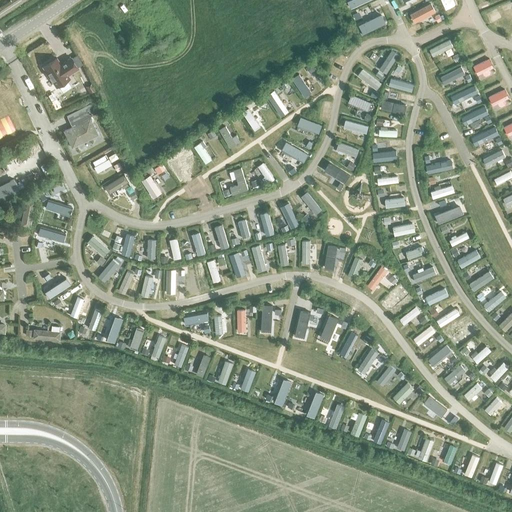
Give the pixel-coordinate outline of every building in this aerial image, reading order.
[(490,21),(511,11),(508,2),(486,11),(490,21)] [(414,19),(427,12),(424,7),(411,13),(414,19)] [(364,29),(381,21),(379,16),(362,24),(364,29)] [(449,46),(432,55),(435,60),(445,55),(446,58),(452,55),(450,52),(451,51),(449,46)] [(386,72),(396,58),(390,54),(380,68),(386,72)] [(67,75),(77,68),(70,57),(64,62),(64,63),(61,65),(56,58),(43,67),(55,87),(69,78),(67,75)] [(458,68),(442,75),(445,81),(456,76),(457,78),(462,76),(458,68)] [(374,79),(362,69),(358,74),(365,79),(363,82),(368,86),(370,83),(371,84),(374,79)] [(292,78),(304,96),(310,92),(301,80),(304,78),(301,73),(298,75),(298,74),(292,78)] [(392,86),(407,90),(409,84),(400,82),(401,79),(395,77),(394,80),(393,80),(392,86)] [(95,91),(91,84),(86,87),(89,94),(95,91)] [(469,87),(452,96),(454,101),(466,96),(467,99),(472,96),(470,93),(472,93),(469,87)] [(269,99),(279,113),(285,109),(279,100),(283,97),(282,95),(277,98),(275,95),(269,99)] [(367,101),(352,95),(349,100),(359,104),(358,107),(363,109),(364,107),(365,107),(367,101)] [(382,108),(400,112),(401,106),(390,104),(391,102),(387,101),(386,103),(384,102),(382,108)] [(96,113),(91,104),(86,107),(90,115),(96,113)] [(243,112),(255,130),(260,126),(248,108),(243,112)] [(474,111),(463,117),(466,122),(471,119),(473,122),(478,119),(477,116),(474,111)] [(90,117),(63,130),(72,148),(99,135),(90,117)] [(320,125),(303,118),(301,124),(318,130),(320,125)] [(344,127),(366,133),(368,126),(346,120),(344,127)] [(230,147),(241,141),(237,135),(232,137),(225,125),(219,129),(230,147)] [(379,135),(396,136),(397,130),(387,130),(387,126),(381,126),(381,129),(379,129),(379,135)] [(488,129),(473,137),(476,143),(491,135),(488,129)] [(194,146),(205,163),(211,159),(204,148),(206,146),(203,141),(194,146)] [(355,148),(337,141),(335,148),(338,149),(337,151),(342,153),(343,151),(352,154),(355,148)] [(307,154),(288,143),(285,149),(297,156),(295,158),(301,162),(302,159),(303,160),(305,157),(306,157),(308,154),(307,154)] [(379,161),(397,159),(396,152),(388,153),(388,150),(381,151),(382,154),(378,154),(379,161)] [(499,150),(483,158),(486,164),(495,159),(496,162),(503,158),(499,150)] [(167,162),(180,181),(185,177),(172,158),(167,162)] [(433,173),(449,169),(448,161),(431,165),(433,173)] [(274,179),(263,162),(258,166),(265,176),(262,178),(265,183),(268,181),(269,182),(274,179)] [(348,174),(330,163),(326,169),(337,176),(336,178),(341,181),(343,179),(345,180),(348,174)] [(248,189),(241,167),(234,169),(238,184),(230,187),(232,194),(248,189)] [(497,184),(511,176),(511,174),(510,171),(494,179),(497,184)] [(124,174),(105,186),(110,193),(121,186),(123,189),(128,185),(127,183),(129,181),(124,174)] [(378,184),(398,182),(398,176),(388,177),(388,174),(381,175),(382,178),(377,178),(378,184)] [(142,180),(153,198),(162,192),(150,175),(142,180)] [(72,200),(53,184),(48,189),(50,192),(48,194),(53,198),(55,196),(66,206),(72,200)] [(433,198),(454,192),(452,185),(441,188),(440,185),(434,187),(435,190),(431,191),(433,198)] [(318,205),(308,192),(303,196),(309,204),(306,205),(310,210),(313,208),(318,205)] [(386,207),(405,205),(404,197),(385,199),(386,207)] [(30,227),(35,201),(25,199),(20,226),(30,227)] [(295,218),(289,205),(283,208),(287,214),(284,216),(287,221),(290,220),(290,221),(295,218)] [(440,223),(460,215),(458,209),(444,214),(443,211),(437,213),(438,216),(437,217),(440,223)] [(274,229),(269,211),(263,213),(266,225),(264,225),(266,232),(274,229)] [(41,222),(63,228),(66,219),(43,212),(41,222)] [(250,236),(246,219),(240,220),(244,237),(250,236)] [(394,235),(415,231),(413,223),(393,227),(394,235)] [(226,244),(222,227),(216,228),(219,238),(216,239),(217,245),(220,245),(221,246),(226,244)] [(193,234),(197,250),(203,249),(198,232),(193,234)] [(452,245),(469,237),(466,232),(456,237),(455,235),(451,237),(452,239),(449,240),(452,245)] [(129,235),(124,254),(130,255),(135,236),(129,235)] [(88,242),(103,255),(109,249),(93,236),(88,242)] [(181,258),(176,238),(170,239),(174,259),(181,258)] [(156,257),(156,240),(151,239),(150,249),(147,249),(146,254),(150,254),(150,257),(156,257)] [(302,243),(302,263),(309,263),(309,252),(312,252),(312,246),(308,246),(308,243),(302,243)] [(278,245),(281,262),(286,261),(285,253),(288,252),(287,245),(283,245),(283,244),(278,245)] [(329,267),(334,248),(328,246),(323,266),(329,267)] [(410,257),(424,252),(422,246),(408,251),(410,257)] [(40,258),(62,254),(61,247),(39,251),(40,258)] [(265,266),(261,248),(254,250),(258,268),(265,266)] [(464,265),(480,257),(477,251),(461,260),(464,265)] [(241,272),(236,256),(230,258),(236,274),(241,272)] [(207,261),(213,282),(220,280),(214,259),(207,261)] [(353,277),(360,261),(354,259),(348,275),(353,277)] [(107,264),(97,277),(102,280),(108,273),(110,275),(112,272),(110,271),(112,268),(107,264)] [(381,266),(367,285),(373,289),(387,271),(381,266)] [(417,281),(435,274),(432,267),(423,270),(422,268),(417,270),(418,272),(414,274),(417,281)] [(187,271),(191,289),(196,287),(193,270),(187,271)] [(488,272),(474,282),(477,287),(492,277),(488,272)] [(124,292),(131,276),(126,274),(118,290),(124,292)] [(56,295),(74,283),(70,277),(59,285),(57,282),(51,286),(53,289),(52,290),(56,295)] [(148,295),(152,278),(146,277),(142,293),(148,295)] [(399,287),(384,300),(388,304),(397,296),(399,299),(403,295),(401,292),(403,291),(399,287)] [(428,304),(446,295),(443,290),(432,295),(431,292),(425,295),(427,298),(426,298),(428,304)] [(502,292),(488,304),(492,308),(506,297),(502,292)] [(77,318),(83,301),(76,299),(70,315),(77,318)] [(404,324),(420,312),(415,306),(399,319),(404,324)] [(441,326),(460,314),(456,308),(437,320),(441,326)] [(95,330),(102,311),(96,309),(92,322),(89,321),(86,326),(90,328),(89,328),(95,330)] [(184,321),(209,316),(208,310),(182,315),(184,321)] [(262,311),(261,331),(267,331),(268,320),(271,320),(272,314),(268,314),(268,311),(262,311)] [(511,311),(499,324),(505,331),(511,323),(511,311)] [(329,312),(317,341),(326,345),(334,325),(345,330),(349,320),(329,312)] [(237,313),(237,330),(243,330),(243,320),(247,320),(246,315),(243,315),(243,313),(237,313)] [(300,316),(295,336),(301,337),(304,325),(307,326),(308,320),(305,320),(306,318),(300,316)] [(115,337),(122,321),(116,319),(113,328),(110,327),(109,331),(111,332),(110,335),(115,337)] [(137,350),(144,329),(137,327),(132,340),(130,339),(127,345),(130,346),(129,348),(137,350)] [(428,328),(414,338),(417,343),(426,337),(428,339),(433,336),(431,333),(432,332),(428,328)] [(459,344),(474,333),(470,328),(461,334),(459,332),(454,336),(455,338),(455,339),(459,344)] [(33,338),(60,341),(61,331),(34,329),(33,338)] [(160,353),(166,338),(160,336),(157,344),(154,343),(152,349),(156,351),(155,353),(159,354),(160,352),(160,353)] [(347,338),(339,354),(345,356),(349,348),(352,349),(355,344),(352,342),(353,341),(347,338)] [(181,366),(188,346),(183,344),(178,357),(175,355),(173,361),(176,362),(175,364),(181,366)] [(477,363),(491,350),(486,345),(478,353),(476,351),(471,355),(473,357),(473,358),(477,363)] [(433,362),(447,351),(443,346),(429,358),(433,362)] [(369,351),(358,368),(363,371),(374,354),(369,351)] [(203,377),(210,357),(204,354),(196,374),(203,377)] [(227,381),(233,363),(227,362),(225,370),(221,368),(220,374),(223,375),(221,379),(227,381)] [(495,381),(508,366),(503,362),(496,369),(494,367),(489,372),(492,374),(490,376),(495,381)] [(387,366),(375,381),(381,387),(388,378),(394,383),(399,376),(393,371),(387,366)] [(450,382),(463,370),(459,366),(446,377),(450,382)] [(249,388),(255,371),(250,369),(246,379),(243,378),(241,384),(244,385),(249,388)] [(270,399),(277,381),(271,378),(263,396),(270,399)] [(466,401),(486,384),(481,379),(462,396),(466,401)] [(407,382),(393,396),(399,403),(407,395),(409,398),(413,393),(411,391),(414,388),(407,382)] [(293,406),(299,389),(294,387),(287,404),(293,406)] [(315,414),(322,397),(316,395),(313,404),(309,403),(308,408),(311,409),(310,412),(315,414)] [(490,414),(502,402),(496,397),(485,409),(490,414)] [(338,422),(344,406),(339,404),(333,420),(338,422)] [(426,417),(446,425),(449,418),(428,410),(426,417)] [(358,436),(367,415),(359,412),(351,433),(358,436)] [(381,443),(388,423),(382,420),(377,432),(375,431),(372,437),(375,438),(374,441),(381,443)] [(403,451),(411,432),(405,429),(401,440),(398,439),(396,444),(399,446),(397,449),(403,451)] [(426,461),(434,440),(426,437),(425,438),(421,437),(418,446),(417,446),(416,449),(417,449),(415,455),(418,456),(418,457),(426,461)] [(449,465),(456,448),(451,446),(444,463),(449,465)] [(472,474),(479,456),(474,454),(469,465),(467,463),(464,469),(467,470),(467,472),(472,474)] [(496,462),(489,481),(496,483),(503,465),(496,462)]
